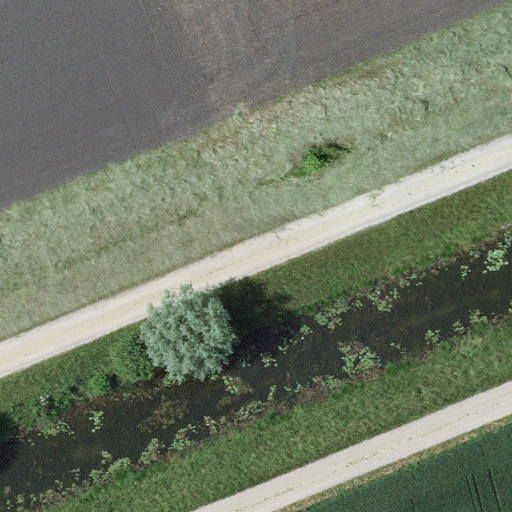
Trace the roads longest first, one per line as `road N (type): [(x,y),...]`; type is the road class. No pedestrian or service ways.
road 1 (track): [(511,148),(0,358)]
road 2 (track): [(511,397),(233,511)]
